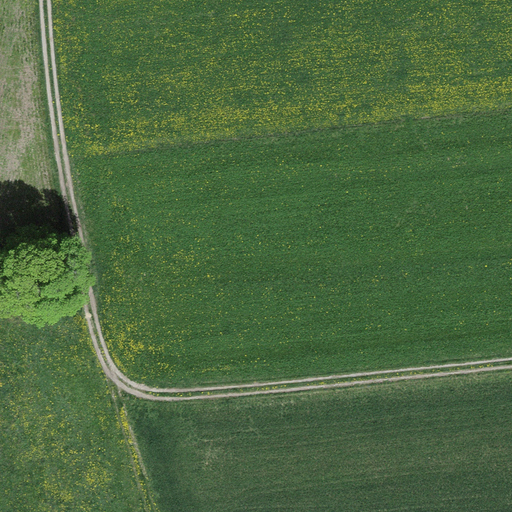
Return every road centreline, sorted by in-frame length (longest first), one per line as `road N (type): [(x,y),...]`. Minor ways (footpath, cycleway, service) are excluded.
road 1 (track): [(511,361),(155,394),(129,387),(111,370),(86,296)]
road 2 (track): [(86,296),(45,0)]
